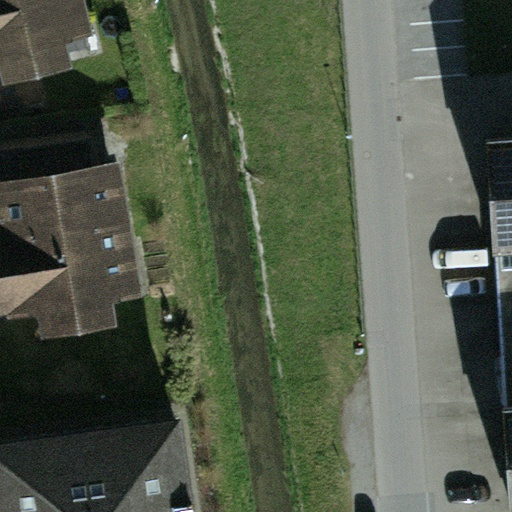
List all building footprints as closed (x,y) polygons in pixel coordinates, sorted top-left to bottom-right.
[(72,0),(0,0),(0,85),(66,70),(60,44),(82,38),(72,0)] [(511,148),(478,150),(483,258),(511,256),(511,148)] [(116,174),(0,192),(0,279),(6,317),(30,313),(34,334),(114,321),(111,301),(136,298),(116,174)] [(511,511),(511,411),(494,413),(498,511),(511,511)] [(191,511),(181,427),(0,447),(0,511),(191,511)]
